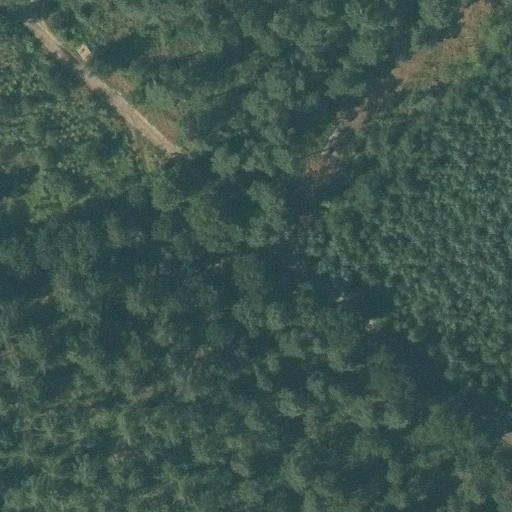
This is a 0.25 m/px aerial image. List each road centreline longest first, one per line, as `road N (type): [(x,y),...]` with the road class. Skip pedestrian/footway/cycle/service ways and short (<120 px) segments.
road 1 (track): [(177,180),(511,443)]
road 2 (track): [(245,511),(177,180)]
road 3 (track): [(0,17),(177,180)]
road 4 (track): [(177,180),(0,245)]
